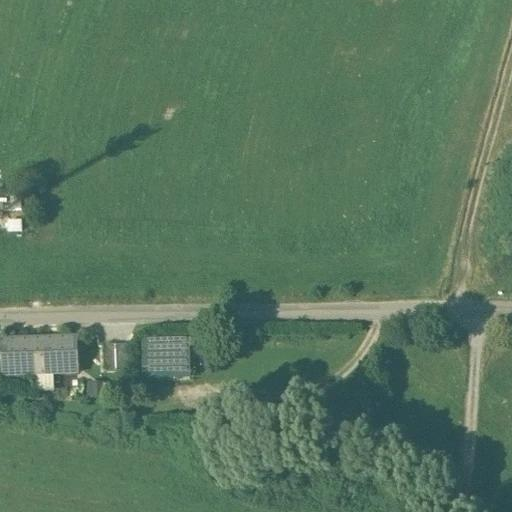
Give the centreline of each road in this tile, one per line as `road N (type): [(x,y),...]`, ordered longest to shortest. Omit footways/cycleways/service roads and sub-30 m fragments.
road 1 (unclassified): [(511,315),(0,317)]
road 2 (track): [(453,511),(463,451),(457,423),(390,314)]
